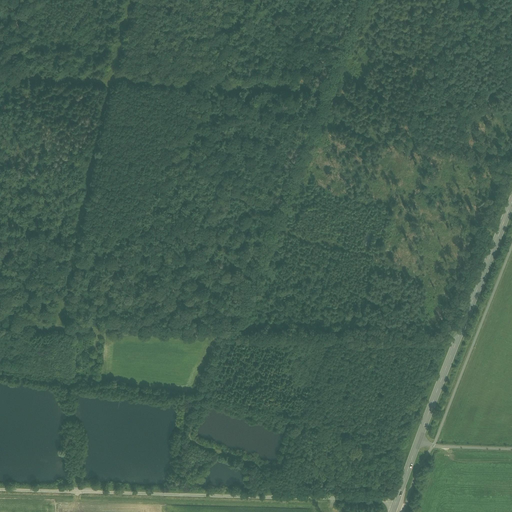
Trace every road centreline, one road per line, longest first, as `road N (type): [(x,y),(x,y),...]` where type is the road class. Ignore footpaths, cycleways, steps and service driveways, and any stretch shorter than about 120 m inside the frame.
road 1 (unclassified): [(396,501),(0,490)]
road 2 (track): [(229,331),(360,0)]
road 3 (track): [(57,328),(130,0)]
road 4 (track): [(325,89),(0,77)]
road 5 (primary): [(396,501),(511,200)]
road 6 (track): [(0,327),(229,331)]
road 7 (track): [(270,498),(260,470),(189,436),(229,331)]
